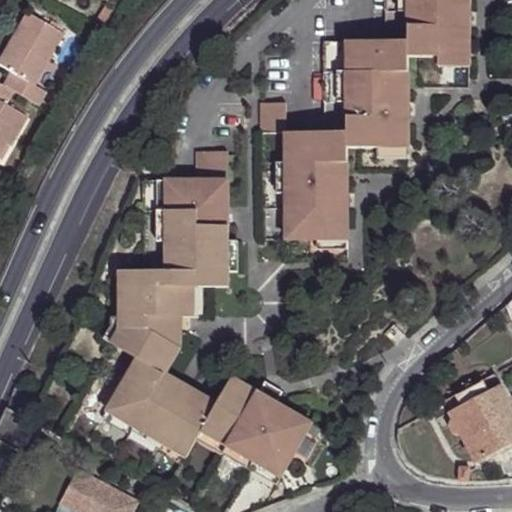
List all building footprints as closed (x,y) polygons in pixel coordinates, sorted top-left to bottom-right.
[(264,134),(264,243),(317,242),(348,242),(348,149),(378,149),(409,149),(409,58),(439,58),(470,59),(470,0),(386,0),(387,42),(324,42),(325,133),(287,133),(287,104),(261,104),(261,134),(264,134)] [(64,35),(27,13),(9,43),(13,45),(0,67),(20,78),(12,91),(14,92),(38,106),(46,92),(34,85),(64,35)] [(13,45),(9,43),(0,59),(0,66),(0,67),(13,45)] [(470,68),(470,59),(439,58),(439,68),(470,68)] [(20,78),(10,73),(3,86),(12,91),(20,78)] [(3,86),(0,83),(0,155),(7,144),(11,147),(28,118),(6,105),(14,92),(12,91),(3,86)] [(409,159),(409,149),(378,149),(378,159),(409,159)] [(121,272),(121,318),(111,318),(111,327),(104,340),(136,359),(106,411),(188,459),(198,440),(202,432),(282,478),(312,424),(277,404),(261,394),(235,379),(220,405),(178,382),(165,403),(153,397),(166,375),(181,348),(148,331),(148,319),(182,319),(192,319),(192,288),(202,288),(229,289),(229,273),(228,242),(228,152),(197,152),(197,181),(144,182),(144,272),(121,272)] [(238,273),(238,242),(228,242),(229,273),(238,273)] [(202,319),(202,288),(192,288),(192,319),(202,319)] [(181,348),(182,319),(148,319),(148,331),(181,348)] [(165,403),(178,382),(166,375),(153,397),(165,403)] [(456,396),(462,408),(490,393),(484,381),(456,396)] [(284,392),(267,383),(261,394),(277,404),(284,392)] [(462,436),(476,463),(511,443),(511,406),(502,387),(490,393),(462,408),(450,414),(453,419),(449,426),(454,436),(462,436)] [(188,459),(106,411),(101,419),(183,466),(188,459)] [(3,417),(0,422),(0,443),(26,457),(37,435),(3,417)] [(282,478),(202,432),(198,440),(277,486),(282,478)] [(79,471),(65,496),(96,511),(133,511),(139,502),(79,471)] [(96,511),(65,496),(61,504),(75,511),(96,511)] [(6,497),(0,507),(0,511),(14,511),(19,504),(6,497)]
